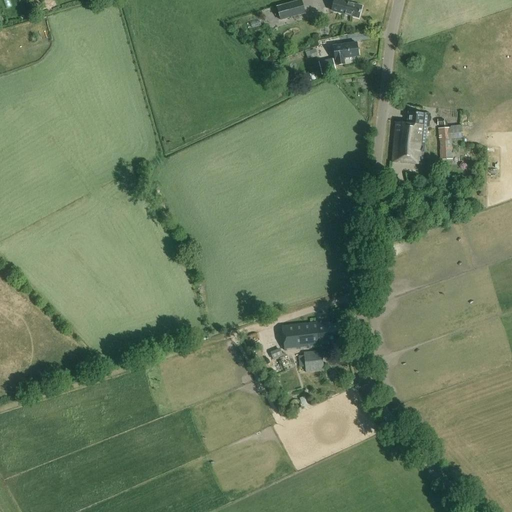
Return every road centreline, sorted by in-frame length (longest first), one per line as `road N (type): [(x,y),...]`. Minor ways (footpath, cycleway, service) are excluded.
road 1 (unclassified): [(399,0),(359,354),(387,415),(473,511)]
road 2 (track): [(361,294),(0,408)]
